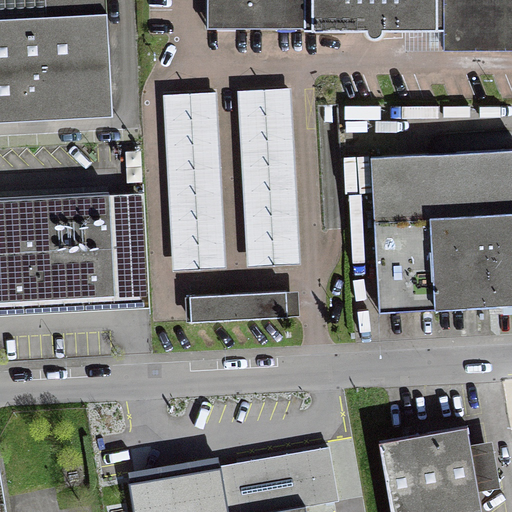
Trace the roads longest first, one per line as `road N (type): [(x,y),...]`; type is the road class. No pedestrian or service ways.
road 1 (unknown): [(304,61),(315,372)]
road 2 (unknown): [(304,61),(511,52)]
road 3 (unknown): [(190,0),(190,19),(213,52),(304,61)]
